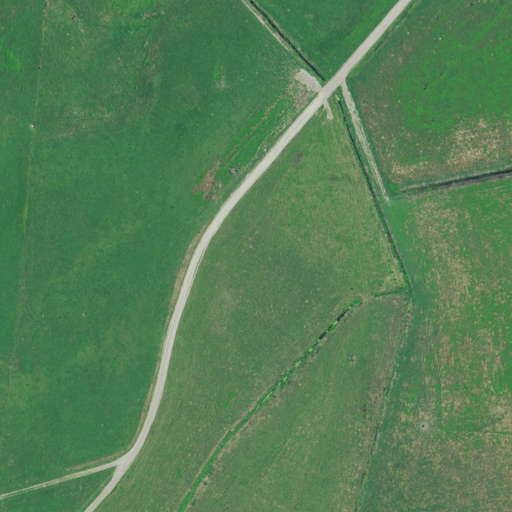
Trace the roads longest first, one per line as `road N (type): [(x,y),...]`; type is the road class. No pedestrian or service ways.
road 1 (track): [(405,0),(206,235),(151,418),(88,511)]
road 2 (track): [(0,497),(129,460)]
